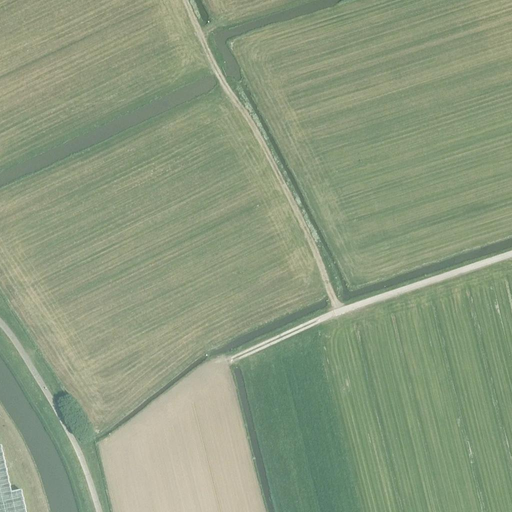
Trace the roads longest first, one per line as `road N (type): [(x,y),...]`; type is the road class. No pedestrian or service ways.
road 1 (track): [(339,313),(318,254),(186,0)]
road 2 (track): [(339,313),(216,367),(258,511)]
road 3 (track): [(511,254),(339,313)]
